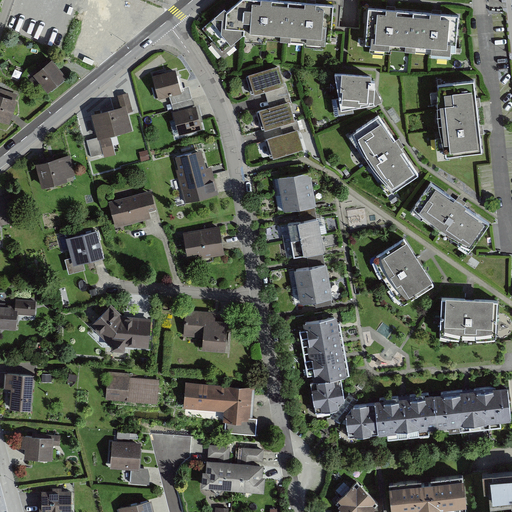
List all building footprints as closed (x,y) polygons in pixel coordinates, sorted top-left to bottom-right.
[(39,19),(57,3),(53,0),(25,0),(23,2),(39,19)] [(275,0),(245,0),(203,31),(224,57),(245,40),(333,47),(337,3),(275,0)] [(461,15),(368,8),(365,46),(458,53),(461,15)] [(55,62),(34,76),(46,93),(67,80),(55,62)] [(279,67),(247,76),(253,95),(265,91),(270,107),(257,111),(263,130),(281,125),(283,133),(266,138),(272,159),(303,150),(279,67)] [(179,70),(152,76),(157,100),(184,93),(179,70)] [(377,73),(344,72),(342,107),(375,109),(377,73)] [(477,82),(438,86),(445,156),(484,152),(477,82)] [(0,92),(0,119),(8,122),(16,97),(0,92)] [(129,106),(93,114),(99,141),(135,133),(129,106)] [(195,106),(174,111),(180,134),(200,129),(195,106)] [(416,172),(381,119),(352,138),(388,192),(416,172)] [(204,149),(175,156),(186,202),(215,195),(204,149)] [(71,155),(36,165),(43,190),(78,180),(71,155)] [(308,174),(276,180),(282,210),(314,204),(308,174)] [(489,226),(432,187),(416,210),(474,249),(489,226)] [(153,190),(111,201),(118,230),(160,220),(153,190)] [(12,196),(0,196),(0,219),(14,219),(12,196)] [(320,217),(282,224),(289,259),(327,251),(320,217)] [(221,228),(184,235),(188,259),(226,252),(221,228)] [(100,229),(68,237),(75,265),(108,257),(100,229)] [(406,241),(379,257),(406,303),(434,286),(406,241)] [(328,265),(295,271),(301,304),(334,298),(328,265)] [(34,299),(15,298),(14,303),(0,302),(0,330),(17,332),(17,314),(33,315),(34,299)] [(502,304),(442,302),(441,338),(501,340),(502,304)] [(118,348),(125,342),(150,345),(150,318),(122,317),(108,305),(88,325),(118,348)] [(229,317),(188,313),(186,339),(202,340),(201,352),(226,354),(229,317)] [(333,318),(302,324),(318,409),(349,403),(333,318)] [(36,376),(8,373),(6,389),(14,390),(12,411),(32,413),(36,376)] [(165,378),(109,373),(107,399),(163,404),(165,378)] [(252,388),(187,384),(186,410),(225,412),(224,422),(250,423),(252,388)] [(511,391),(437,399),(441,431),(511,423),(511,391)] [(382,437),(441,431),(437,399),(379,406),(382,437)] [(352,440),(382,437),(379,406),(349,409),(352,440)] [(55,440),(26,437),(23,459),(52,462),(55,440)] [(141,445),(114,441),(110,470),(138,473),(141,445)] [(209,454),(229,458),(232,446),(211,442),(209,454)] [(240,458),(264,459),(265,446),(240,446),(240,458)] [(264,466),(207,462),(205,486),(262,490),(264,466)] [(511,511),(511,473),(489,476),(492,505),(511,502),(511,511)] [(468,474),(391,483),(394,511),(422,511),(471,507),(468,474)] [(371,511),(379,504),(357,484),(336,506),(342,511),(371,511)] [(71,511),(71,494),(41,494),(41,511),(71,511)] [(153,511),(151,503),(118,510),(118,511),(153,511)]
